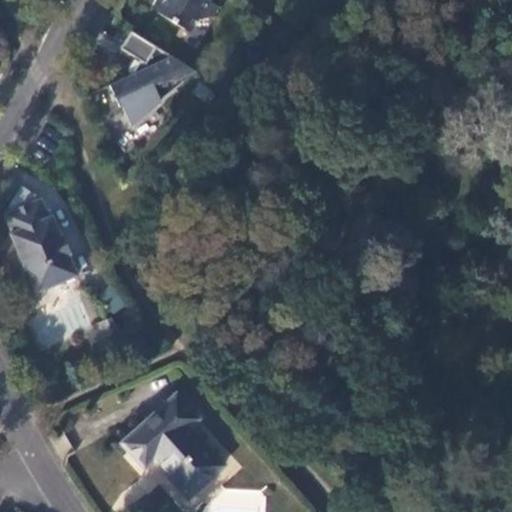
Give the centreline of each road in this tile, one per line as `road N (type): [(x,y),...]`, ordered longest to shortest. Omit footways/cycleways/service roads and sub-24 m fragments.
road 1 (residential): [(0,128),(83,0)]
road 2 (residential): [(75,511),(0,383)]
